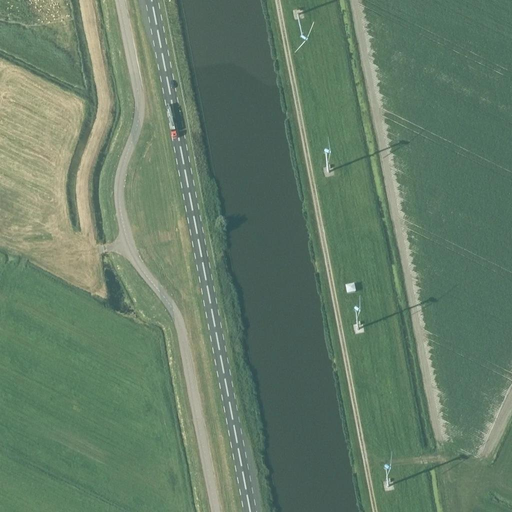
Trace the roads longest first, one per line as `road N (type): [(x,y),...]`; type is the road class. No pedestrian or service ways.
road 1 (unclassified): [(216,511),(180,328),(122,226),(119,173),(138,99),(119,0)]
road 2 (primary): [(248,511),(151,0)]
road 3 (track): [(17,267),(30,250),(85,253),(127,244)]
